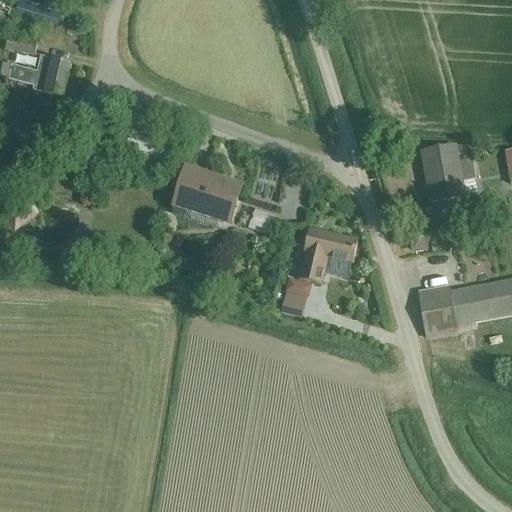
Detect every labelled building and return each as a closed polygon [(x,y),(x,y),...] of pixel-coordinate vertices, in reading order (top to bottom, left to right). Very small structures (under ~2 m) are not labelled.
[(58,23),(63,9),(34,0),(22,0),(19,10),(58,23)] [(8,38),(5,52),(35,58),(38,44),(8,38)] [(10,80),(9,82),(35,88),(34,93),(63,100),(71,65),(43,59),(42,58),(39,71),(38,74),(12,68),(10,80)] [(471,165),(459,168),(455,150),(423,156),(428,181),(431,181),(435,202),(432,202),(433,206),(464,200),(461,185),(474,182),(471,165)] [(281,211),(302,215),(310,170),(289,167),(281,211)] [(188,175),(179,205),(177,212),(226,228),(228,221),(238,191),(188,175)] [(80,198),(80,203),(83,207),(88,207),(92,204),(92,199),(89,195),(84,195),(80,198)] [(14,210),(1,220),(12,234),(25,224),(14,210)] [(256,213),(249,230),(268,237),(275,219),(256,213)] [(328,260),(353,266),(358,243),(310,232),(299,281),(322,287),(328,260)] [(426,250),(424,236),(412,238),(415,252),(426,250)] [(511,283),(450,295),(449,289),(419,294),(427,340),(457,334),(456,328),(511,317),(511,283)] [(308,298),(287,293),(281,314),(302,319),(308,298)]
